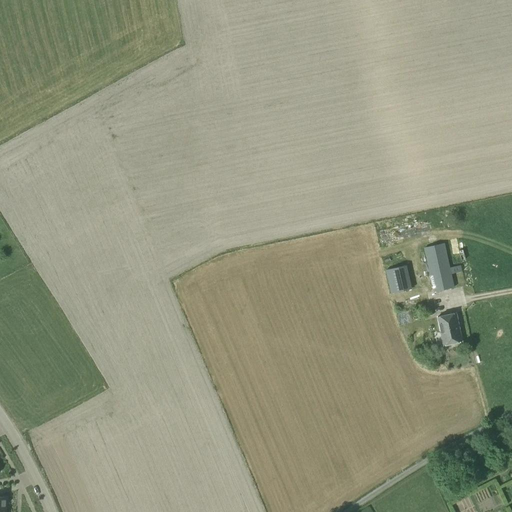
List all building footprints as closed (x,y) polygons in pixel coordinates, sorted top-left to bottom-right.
[(424,248),(434,293),(454,288),(444,244),(424,248)] [(406,266),(386,271),(391,294),(411,290),(406,266)] [(420,313),(429,311),(426,302),(418,304),(420,313)] [(401,310),(400,319),(412,319),(413,310),(401,310)] [(456,313),(437,317),(443,346),(462,342),(456,313)]
